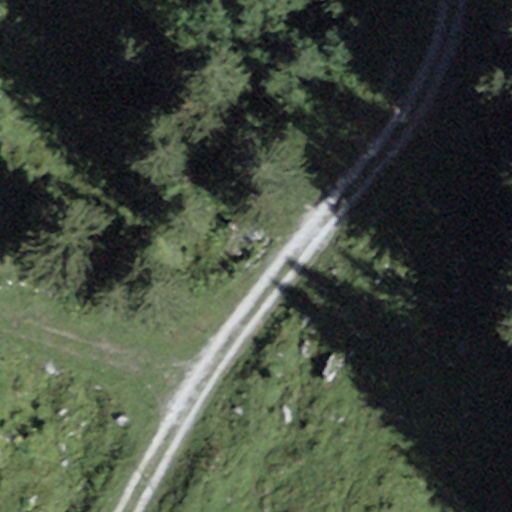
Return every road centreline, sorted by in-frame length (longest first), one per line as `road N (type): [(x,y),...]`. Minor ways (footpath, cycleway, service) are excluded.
road 1 (track): [(125,511),(242,319),(359,182),(437,49),(445,0)]
road 2 (track): [(173,425),(0,354)]
